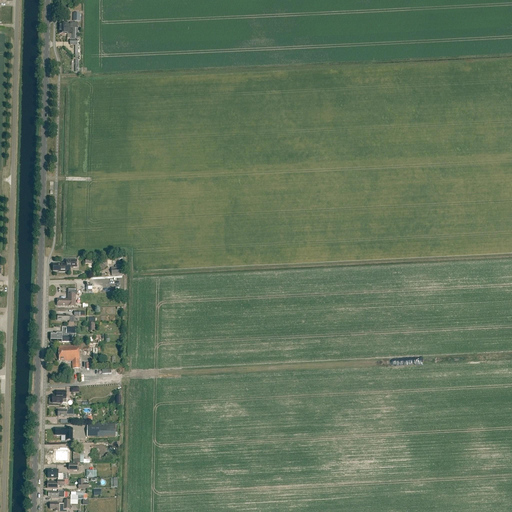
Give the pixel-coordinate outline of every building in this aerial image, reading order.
[(78,41),(78,30),(78,29),(59,28),(59,35),(68,35),(68,34),(73,34),(72,41),(70,41),(70,46),(74,46),(77,46),(77,41),(78,41)] [(76,268),(76,261),(67,261),(67,264),(59,264),(59,265),(54,265),(54,271),(59,271),(59,272),(67,272),(67,268),(76,268)] [(112,276),(123,276),(123,266),(115,267),(115,268),(111,268),(112,276)] [(56,303),(56,304),(56,305),(58,306),(57,307),(75,307),(75,296),(76,296),(77,291),(68,291),(68,296),(68,301),(58,301),(57,302),(56,303)] [(76,335),(76,328),(66,328),(66,335),(62,335),(62,334),(56,334),(56,333),(55,333),(55,334),(51,334),(51,343),(62,343),(72,343),(72,335),(76,335)] [(79,352),(79,351),(79,346),(59,348),(60,362),(65,361),(65,362),(72,362),(73,370),(80,369),(79,352)] [(66,399),(66,392),(57,392),(57,396),(53,396),(53,397),(52,398),(52,399),(53,400),(52,404),(62,404),(62,405),(67,405),(68,405),(68,400),(67,399),(66,399)] [(67,415),(73,415),(73,409),(69,409),(69,410),(58,410),(58,418),(67,417),(67,415)] [(115,437),(115,427),(103,427),(103,426),(87,426),(87,437),(115,437)] [(55,430),(55,432),(55,434),(55,436),(57,436),(59,436),(59,437),(61,437),(61,442),(66,442),(72,442),(72,430),(55,429),(55,430)] [(82,464),(82,452),(71,452),(71,463),(82,464)] [(58,474),(58,471),(48,471),(48,479),(58,479),(58,481),(64,481),(64,478),(66,478),(66,475),(63,475),(63,474),(58,474)] [(83,484),(83,481),(78,481),(78,484),(78,490),(88,489),(88,484),(83,484)] [(71,509),(70,500),(64,501),(64,504),(59,504),(51,504),(51,510),(55,510),(55,511),(59,511),(59,509),(71,509)]
